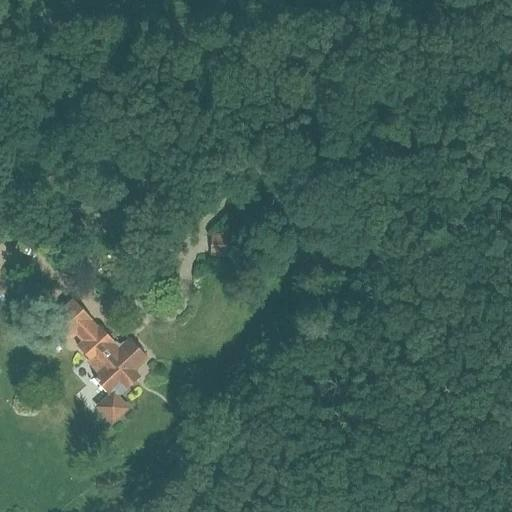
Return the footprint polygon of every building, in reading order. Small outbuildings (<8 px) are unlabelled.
[(128,213),(108,196),(111,191),(99,183),(96,188),(78,210),(89,219),(95,211),(117,228),(128,213)] [(65,241),(78,228),(63,214),(51,227),(65,241)] [(212,237),(211,257),(235,257),(235,237),(212,237)] [(134,371),(140,365),(148,358),(131,341),(124,348),(122,349),(122,350),(121,351),(115,344),(115,342),(102,327),(100,329),(91,320),(93,319),(76,301),(55,322),(71,339),(77,334),(85,343),(79,348),(90,360),(97,353),(108,364),(95,376),(97,378),(96,380),(109,394),(94,407),(112,426),(130,409),(119,397),(120,395),(126,391),(140,377),(134,371)] [(237,429),(247,422),(239,412),(229,419),(237,429)] [(201,462),(228,437),(220,429),(212,437),(202,427),(190,415),(173,432),(201,462)]
